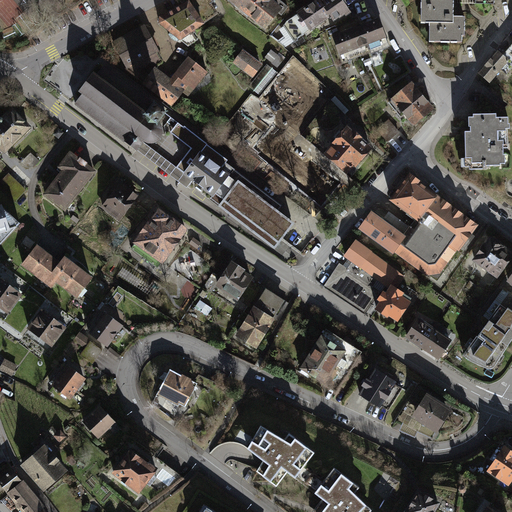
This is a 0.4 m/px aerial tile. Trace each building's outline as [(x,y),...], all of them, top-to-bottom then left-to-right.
[(184,0),(160,14),(160,20),(171,30),(169,33),(171,37),(174,40),(178,41),(180,38),(189,46),(198,39),(192,30),(219,13),(212,2),(215,1),(214,0),(184,0)] [(270,0),(224,0),(225,0),(260,28),(278,6),(270,0)] [(307,30),(350,15),(343,0),(310,0),(295,9),(307,30)] [(421,29),(429,29),(453,29),(453,23),(454,3),(445,3),(421,3),(421,29)] [(331,34),(338,54),(386,36),(378,16),(331,34)] [(159,50),(145,23),(112,41),(127,68),(128,68),(130,74),(143,82),(155,66),(158,67),(162,60),(157,51),(159,50)] [(453,29),(429,29),(429,47),(462,48),(463,41),(465,41),(465,23),(453,23),(453,29)] [(511,33),(511,35),(511,36),(511,41),(502,52),(511,60),(511,33)] [(253,77),(264,63),(244,48),(233,62),(253,77)] [(478,71),(490,81),(501,69),(507,74),(511,68),(511,60),(502,52),(497,48),(478,71)] [(284,59),(271,49),(265,57),(271,64),(277,69),(284,59)] [(143,82),(142,83),(172,106),(183,93),(188,96),(208,71),(189,56),(171,79),(155,66),(143,82)] [(98,71),(94,69),(78,88),(82,91),(74,103),(137,151),(138,149),(144,140),(145,139),(150,140),(154,141),(159,139),(162,135),(164,131),(164,127),(162,122),(159,117),(169,104),(155,94),(152,99),(104,63),(98,71)] [(277,72),(267,64),(249,86),(259,94),(277,72)] [(416,79),(395,96),(417,123),(438,106),(416,79)] [(0,147),(4,152),(32,125),(11,105),(2,114),(0,113),(0,147)] [(500,142),(495,142),(495,128),(502,128),(502,124),(507,124),(507,117),(495,117),(495,113),(476,113),(476,119),(470,119),(470,127),(470,128),(470,131),(464,131),(465,173),(489,172),(488,165),(499,165),(499,161),(505,161),(504,153),(501,153),(500,142)] [(387,142),(399,132),(388,119),(376,129),(387,142)] [(184,126),(178,121),(170,132),(191,149),(200,155),(208,143),(185,125),(184,126)] [(321,151),(346,172),(353,164),(354,165),(373,144),(346,122),(321,151)] [(178,166),(144,140),(138,149),(187,187),(194,178),(178,166)] [(191,149),(178,166),(194,178),(214,193),(235,166),(227,161),(229,159),(208,143),(200,155),(191,149)] [(48,193),(66,207),(98,167),(75,149),(63,164),(68,168),(48,193)] [(39,160),(31,152),(20,162),(23,166),(28,167),(33,167),(37,164),(39,160)] [(284,204),(235,166),(214,193),(211,198),(276,247),(296,220),(280,208),(284,204)] [(439,284),(483,223),(412,172),(395,196),(427,218),(415,235),(411,232),(395,253),(439,284)] [(27,189),(8,173),(0,182),(0,187),(15,202),(27,189)] [(140,194),(123,181),(104,207),(121,219),(140,194)] [(0,243),(20,221),(2,205),(1,202),(0,202),(0,243)] [(375,205),(359,226),(395,253),(411,232),(375,205)] [(162,207),(136,246),(161,263),(187,224),(162,207)] [(472,259),(497,277),(511,256),(511,250),(490,234),(472,259)] [(397,287),(405,276),(399,272),(399,271),(372,251),(372,250),(355,238),(343,255),(351,262),(347,268),(339,262),(323,286),(365,314),(380,290),(373,286),(377,280),(387,287),(390,282),(397,287)] [(21,264),(51,287),(56,281),(54,267),(59,260),(37,243),(21,264)] [(93,276),(64,254),(59,260),(54,267),(56,281),(78,297),(93,276)] [(216,283),(240,299),(258,270),(234,255),(216,283)] [(131,283),(135,279),(125,268),(120,273),(131,283)] [(0,276),(0,307),(8,313),(23,293),(0,276)] [(477,285),(470,280),(466,287),(473,292),(477,285)] [(409,299),(411,296),(397,287),(390,282),(387,287),(385,291),(382,289),(376,298),(379,300),(374,308),(387,317),(388,315),(398,321),(411,300),(409,299)] [(267,286),(240,336),(261,347),(288,297),(267,286)] [(500,302),(462,354),(470,359),(487,368),(489,368),(491,367),(494,366),(495,364),(511,337),(511,308),(508,305),(506,307),(500,302)] [(27,327),(52,346),(67,326),(42,307),(27,327)] [(125,324),(104,309),(88,331),(108,346),(125,324)] [(417,317),(404,337),(439,359),(452,338),(417,317)] [(367,349),(330,325),(303,365),(340,390),(367,349)] [(93,364),(103,350),(90,341),(91,340),(80,332),(73,340),(85,348),(80,355),(93,364)] [(5,358),(0,369),(13,376),(18,364),(5,358)] [(88,374),(70,361),(53,383),(72,396),(88,374)] [(201,380),(174,365),(159,393),(187,406),(201,380)] [(396,381),(374,367),(368,378),(366,376),(360,385),(362,386),(358,393),(379,407),(381,405),(388,410),(402,388),(395,383),(396,381)] [(426,392),(411,416),(436,433),(452,408),(426,392)] [(101,405),(83,423),(97,437),(116,420),(101,405)] [(286,438),(262,425),(248,449),(264,459),(257,471),(277,487),(289,471),(297,477),(316,452),(290,432),(286,438)] [(67,436),(61,429),(54,435),(60,442),(67,436)] [(68,470),(45,443),(20,464),(44,491),(68,470)] [(511,480),(511,449),(504,444),(486,471),(508,486),(511,480)] [(135,448),(115,473),(140,493),(160,467),(135,448)] [(77,462),(71,455),(66,459),(72,466),(77,462)] [(321,499),(310,511),(369,511),(371,510),(355,493),(359,487),(333,467),(313,492),(321,499)] [(12,469),(0,479),(0,483),(6,492),(22,511),(46,511),(24,479),(22,480),(12,469)] [(434,511),(440,502),(417,488),(403,511),(434,511)]
